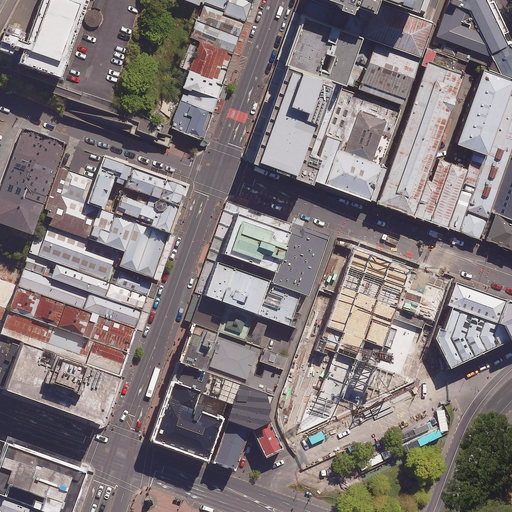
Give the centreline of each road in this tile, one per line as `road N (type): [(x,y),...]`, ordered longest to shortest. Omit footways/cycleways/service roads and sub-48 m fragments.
road 1 (residential): [(511,276),(217,170)]
road 2 (secondary): [(217,170),(118,452)]
road 3 (residential): [(217,170),(0,94)]
road 4 (tertiary): [(118,452),(150,455),(310,511)]
road 5 (secondary): [(278,0),(217,170)]
road 6 (trunk): [(429,511),(466,417),(511,366)]
road 7 (tertiary): [(250,511),(146,475),(118,452)]
road 8 (trunk): [(447,511),(482,422),(511,388)]
road 9 (tertiary): [(0,411),(118,452)]
